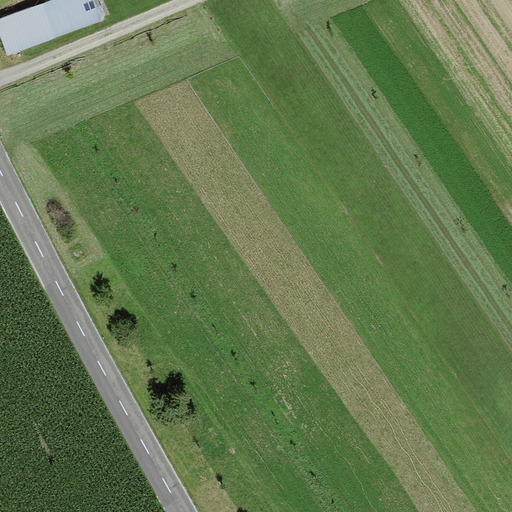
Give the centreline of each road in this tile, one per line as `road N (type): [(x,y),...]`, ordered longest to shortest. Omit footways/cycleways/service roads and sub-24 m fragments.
road 1 (tertiary): [(183,511),(0,169)]
road 2 (track): [(0,79),(190,0)]
